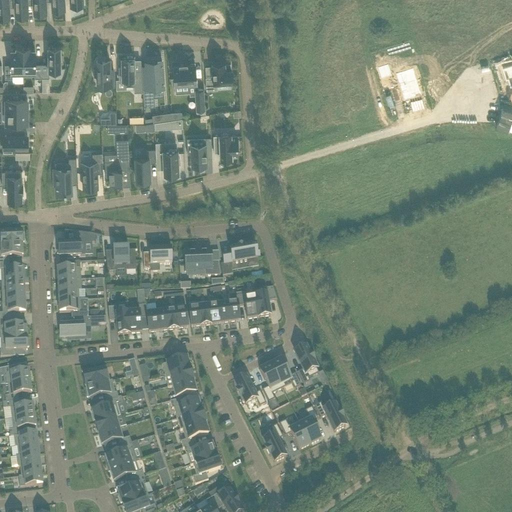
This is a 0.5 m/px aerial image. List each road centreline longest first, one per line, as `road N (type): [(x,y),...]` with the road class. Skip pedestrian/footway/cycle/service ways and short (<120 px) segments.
road 1 (track): [(267,0),(286,209),(419,454)]
road 2 (residential): [(89,30),(239,46),(251,172)]
road 3 (unclassified): [(477,75),(432,120),(251,172)]
road 4 (residential): [(260,230),(171,234),(55,216)]
road 5 (residential): [(251,172),(55,216)]
road 6 (residential): [(89,30),(37,164),(38,216)]
road 7 (residential): [(43,363),(203,345)]
road 8 (residential): [(38,216),(43,363)]
road 9 (residential): [(203,345),(265,477)]
road 10 (residential): [(43,363),(59,496)]
